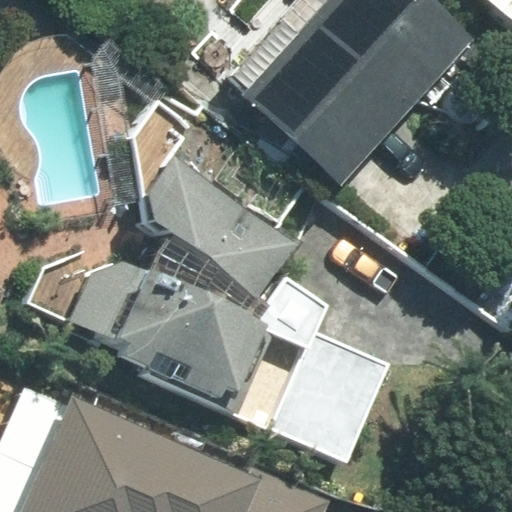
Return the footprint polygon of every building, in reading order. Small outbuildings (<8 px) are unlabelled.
[(409,0),(320,0),(227,101),(324,191),(458,46),(409,0)] [(511,0),(436,0),(511,68),(511,0)] [(124,149),(134,155),(131,159),(123,161),(131,248),(243,326),(283,269),(154,181),(175,150),(140,126),(124,149)] [(216,424),(214,430),(223,435),(227,429),(260,444),(259,449),(335,484),(381,383),(308,349),(318,329),(272,297),(268,306),(264,304),(254,325),(258,326),(243,355),(128,301),(135,287),(124,281),(108,279),(83,287),(71,283),(77,267),(69,263),(36,285),(20,320),(61,339),(56,348),(102,369),(99,373),(106,378),(103,385),(125,396),(126,392),(203,429),(208,420),(216,424)] [(229,484),(224,482),(57,408),(8,511),(305,511),(308,506),(258,484),(233,474),(229,484)]
